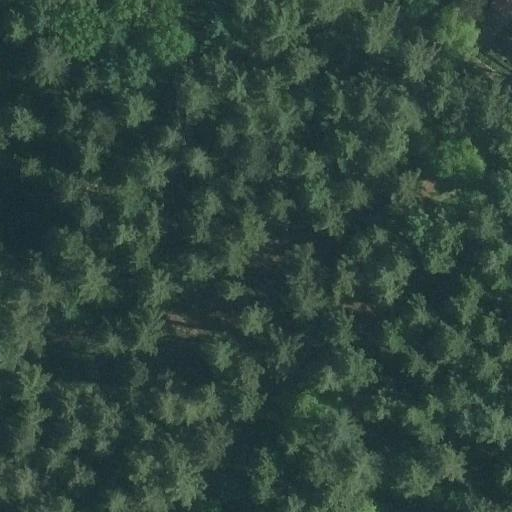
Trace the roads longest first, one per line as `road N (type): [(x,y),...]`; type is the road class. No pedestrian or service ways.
road 1 (track): [(124,511),(462,64)]
road 2 (track): [(511,105),(368,0)]
